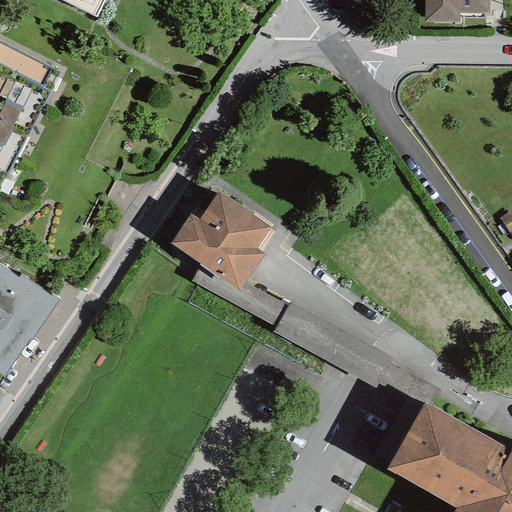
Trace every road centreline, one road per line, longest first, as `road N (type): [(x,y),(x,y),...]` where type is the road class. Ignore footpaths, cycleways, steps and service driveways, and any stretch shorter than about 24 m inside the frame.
road 1 (residential): [(352,53),(264,61),(0,434)]
road 2 (residential): [(352,53),(511,292)]
road 3 (residential): [(511,54),(352,53)]
